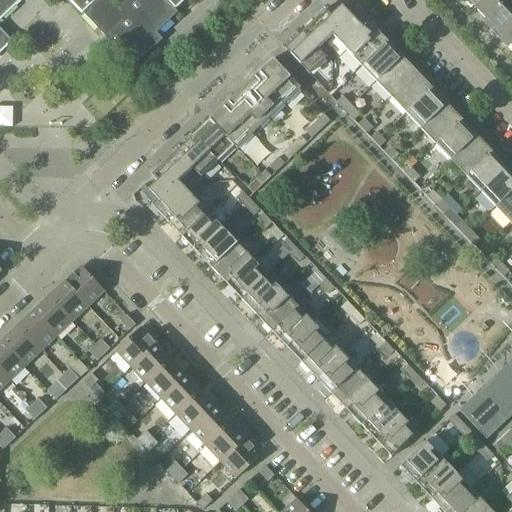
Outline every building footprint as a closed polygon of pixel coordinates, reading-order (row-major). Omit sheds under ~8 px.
[(183,0),(0,0),(0,52),(11,42),(0,30),(0,18),(19,1),(17,0),(68,0),(132,66),(154,45),(146,37),(152,31),(155,34),(177,13),(174,9),(183,0)] [(467,0),(475,8),(483,0),(467,0)] [(506,0),(483,0),(475,8),(486,20),(483,23),(489,29),(492,27),(497,32),(511,17),(511,10),(505,3),(508,1),(506,0)] [(346,51),(372,26),(356,9),(350,15),(341,6),(332,14),(326,8),(300,33),(317,51),(318,49),(332,36),(346,51)] [(511,17),(497,32),(502,37),(499,40),(506,47),(509,44),(511,47),(511,17)] [(387,42),(372,26),(346,51),(361,67),(387,42)] [(317,51),(300,33),(284,49),(309,75),(326,58),(318,49),(317,51)] [(387,42),(361,67),(376,82),(402,57),(387,42)] [(402,57),(376,82),(390,98),(417,73),(402,57)] [(236,149),(267,120),(300,89),(272,59),(208,120),(209,120),(233,146),(236,149)] [(417,73),(390,98),(405,114),(431,89),(417,73)] [(431,89),(405,114),(420,129),(446,104),(431,89)] [(345,112),(351,106),(342,97),(336,103),(345,112)] [(446,104),(420,129),(435,145),(461,120),(446,104)] [(351,106),(345,112),(353,121),(360,115),(351,106)] [(0,127),(12,128),(12,111),(12,108),(0,107),(0,127)] [(320,130),(329,121),(323,115),(314,124),(320,130)] [(363,119),(357,125),(366,134),(372,128),(363,119)] [(208,121),(192,136),(217,162),(233,146),(209,120),(208,121)] [(476,136),(461,120),(435,145),(450,161),(476,136)] [(311,139),(320,130),(314,124),(305,132),(311,139)] [(377,133),(370,139),(379,148),(385,142),(377,133)] [(192,136),(177,150),(193,168),(193,169),(201,178),(217,162),(192,136)] [(476,136),(450,161),(465,177),(491,152),(476,136)] [(300,137),(291,146),(297,152),(306,143),(300,137)] [(297,152),(291,146),(282,154),(288,161),(297,152)] [(389,146),(383,152),(391,161),(398,155),(389,146)] [(179,182),(193,169),(193,168),(177,150),(151,175),(156,182),(148,190),(157,199),(150,205),(166,221),(192,197),(179,182)] [(506,167),(491,152),(465,177),(480,192),(506,167)] [(275,173),(284,165),(278,158),(269,167),(275,173)] [(402,159),(395,165),(404,174),(410,168),(402,159)] [(511,173),(506,167),(480,192),(495,208),(511,191),(511,173)] [(419,178),(410,168),(404,174),(413,184),(419,178)] [(431,179),(437,173),(433,168),(427,174),(431,179)] [(261,186),(271,177),(265,171),(255,180),(261,186)] [(252,194),(261,186),(255,180),(246,188),(252,194)] [(432,191),(425,197),(434,206),(441,200),(432,191)] [(511,191),(495,208),(510,224),(511,221),(511,191)] [(251,202),(248,199),(242,192),(236,198),(244,208),(251,202)] [(192,197),(166,221),(181,237),(207,212),(192,197)] [(449,209),(441,200),(434,206),(443,215),(449,209)] [(259,211),(251,202),(244,208),(253,217),(259,211)] [(207,212),(181,237),(196,253),(222,228),(207,212)] [(271,223),(263,214),(256,220),(265,229),(271,223)] [(462,222),(455,228),(464,238),(470,231),(462,222)] [(283,236),(275,227),(268,233),(277,242),(283,236)] [(237,243),(222,228),(196,253),(210,268),(237,243)] [(479,240),(470,231),(464,238),(473,247),(479,240)] [(295,248),(287,239),(280,245),(289,254),(295,248)] [(237,243),(210,268),(225,284),(252,259),(237,243)] [(304,257),(295,248),(289,254),(298,263),(304,257)] [(494,269),(500,263),(491,253),(485,260),(494,269)] [(266,275),(252,259),(225,284),(240,299),(266,275)] [(509,272),(500,263),(494,269),(502,278),(509,272)] [(64,282),(88,307),(104,292),(80,267),(64,282)] [(325,280),(316,271),(310,277),(319,286),(325,280)] [(266,275),(240,299),(255,315),(281,290),(266,275)] [(334,289),(325,280),(319,286),(327,295),(334,289)] [(64,282),(48,297),(72,322),(88,307),(64,282)] [(296,306),(281,290),(255,315),(270,331),(296,306)] [(48,297),(32,312),(56,337),(72,322),(48,297)] [(355,311),(346,302),(340,308),(349,317),(355,311)] [(296,306),(270,331),(285,347),(311,322),(296,306)] [(364,320),(355,311),(349,317),(357,326),(364,320)] [(56,337),(32,312),(14,329),(38,354),(56,337)] [(135,325),(126,316),(120,322),(128,331),(135,325)] [(311,322),(285,347),(300,362),(326,338),(311,322)] [(130,368),(155,344),(140,328),(115,352),(130,368)] [(38,354),(14,329),(0,342),(0,350),(20,371),(38,354)] [(378,348),(385,342),(376,333),(370,339),(378,348)] [(341,353),(326,338),(300,362),(315,378),(341,353)] [(100,340),(94,346),(103,355),(109,349),(100,340)] [(385,342),(378,348),(387,358),(393,352),(385,342)] [(170,360),(155,344),(130,368),(145,384),(170,360)] [(103,355),(94,346),(88,352),(97,361),(103,355)] [(20,371),(0,350),(0,378),(6,384),(20,371)] [(341,353),(315,378),(330,394),(356,369),(341,353)] [(185,376),(170,360),(145,384),(160,399),(185,376)] [(511,415),(511,363),(461,412),(459,410),(458,411),(486,440),(511,415)] [(408,380),(414,373),(406,364),(399,370),(408,380)] [(356,369),(330,394),(345,409),(371,385),(356,369)] [(63,376),(72,385),(78,379),(69,370),(63,376)] [(423,383),(414,373),(408,380),(417,389),(423,383)] [(97,381),(91,375),(82,383),(88,390),(94,384),(97,381)] [(72,385),(63,376),(57,381),(65,391),(72,385)] [(200,392),(185,376),(160,399),(175,415),(200,392)] [(65,391),(57,381),(47,390),(56,399),(65,391)] [(104,394),(94,384),(88,390),(98,400),(104,394)] [(371,385),(345,409),(360,425),(386,400),(371,385)] [(215,407),(200,392),(175,415),(190,431),(215,407)] [(445,406),(436,397),(430,403),(439,412),(445,406)] [(38,399),(31,405),(40,414),(46,409),(38,399)] [(112,415),(122,406),(116,400),(107,409),(112,415)] [(386,400),(360,425),(375,441),(401,416),(386,400)] [(40,414),(31,405),(25,411),(34,420),(40,414)] [(122,406),(112,415),(118,422),(128,413),(122,406)] [(230,423),(215,407),(190,431),(205,447),(230,423)] [(454,415),(447,421),(456,430),(462,424),(454,415)] [(401,416),(375,441),(391,458),(417,433),(401,416)] [(230,423),(205,447),(220,463),(245,439),(230,423)] [(471,433),(462,424),(456,430),(465,439),(471,433)] [(511,437),(511,430),(509,428),(500,437),(506,443),(511,437)] [(6,429),(0,434),(9,444),(15,438),(6,429)] [(142,447),(151,438),(145,432),(136,440),(142,447)] [(9,444),(0,434),(0,447),(3,450),(9,444)] [(497,452),(506,443),(500,437),(491,445),(497,452)] [(157,444),(151,438),(142,447),(148,453),(157,444)] [(484,447),(476,438),(469,444),(478,453),(484,447)] [(260,455),(245,439),(220,463),(235,479),(260,455)] [(415,483),(441,458),(425,442),(399,467),(415,483)] [(493,456),(484,447),(478,453),(487,462),(493,456)] [(456,474),(441,458),(415,483),(430,499),(456,474)] [(172,478),(181,469),(175,463),(166,472),(172,478)] [(264,466),(258,473),(267,482),(273,476),(264,466)] [(187,475),(181,469),(172,478),(178,484),(187,475)] [(447,511),(471,490),(456,474),(430,499),(442,511),(447,511)] [(478,511),(486,505),(471,490),(447,511),(478,511)] [(247,500),(239,491),(232,497),(241,506),(247,500)] [(202,510),(212,501),(205,495),(196,504),(202,510)] [(241,506),(232,497),(226,503),(235,511),(241,506)] [(282,511),(307,511),(296,500),(282,511)]
